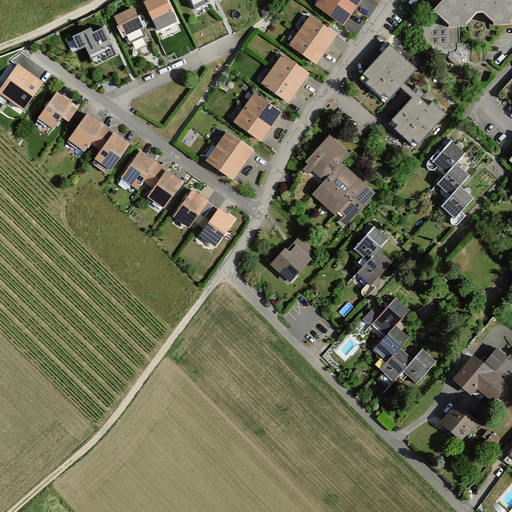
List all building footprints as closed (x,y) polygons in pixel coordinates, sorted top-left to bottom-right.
[(164,0),(152,0),(147,2),(158,29),(174,23),(164,0)] [(207,0),(190,0),(194,9),(209,2),(207,0)] [(317,0),(313,6),(344,28),(363,0),(317,0)] [(511,0),(439,0),(431,10),(448,26),(467,27),(475,15),(481,15),(491,26),(510,26),(511,24),(511,0)] [(132,8),(113,16),(121,36),(140,28),(132,8)] [(289,44),(318,65),(337,39),(308,18),(289,44)] [(91,28),(72,36),(79,50),(85,47),(93,65),(117,54),(105,27),(93,32),(91,28)] [(388,47),(359,79),(386,104),(399,90),(408,99),(387,122),(418,150),(447,118),(430,102),(427,105),(419,98),(423,93),(418,88),(414,92),(404,84),(415,72),(388,47)] [(280,56),(261,85),(289,106),(308,78),(280,56)] [(43,85),(17,66),(0,89),(0,91),(25,110),(43,85)] [(77,107),(56,93),(36,121),(51,131),(61,116),(68,121),(77,107)] [(253,95),(234,123),(261,144),(280,116),(253,95)] [(130,145),(84,114),(66,140),(83,152),(89,144),(99,151),(93,159),(112,173),(130,145)] [(225,133),(205,160),(233,181),(253,153),(225,133)] [(348,154),(328,137),(301,168),(321,186),(341,162),(348,154)] [(450,143),(431,163),(444,176),(464,156),(450,143)] [(181,181),(137,151),(119,179),(136,191),(142,182),(151,188),(144,197),(162,209),(181,181)] [(376,193),(341,162),(321,186),(313,195),(348,225),(376,193)] [(444,176),(436,185),(449,198),(459,187),(469,177),(456,165),(444,176)] [(449,198),(440,208),(454,220),(472,200),(459,187),(449,198)] [(207,201),(192,190),(173,216),(188,227),(207,201)] [(235,221),(217,209),(199,236),(216,247),(235,221)] [(373,227),(352,248),(367,263),(379,250),(387,241),(373,227)] [(285,248),(271,264),(292,283),(311,261),(307,258),(313,251),(298,238),(287,250),(285,248)] [(367,263),(357,273),(370,286),(393,263),(379,250),(367,263)] [(395,300),(373,327),(385,337),(396,326),(407,314),(395,300)] [(363,318),(369,323),(380,311),(373,306),(363,318)] [(385,337),(373,349),(386,363),(400,348),(408,340),(396,326),(385,337)] [(386,363),(378,370),(391,384),(401,371),(411,360),(400,348),(386,363)] [(449,379),(468,397),(478,387),(494,402),(511,384),(476,351),(449,379)] [(411,360),(401,371),(417,386),(435,366),(420,352),(411,360)] [(462,441),(479,422),(457,404),(441,422),(462,441)]
